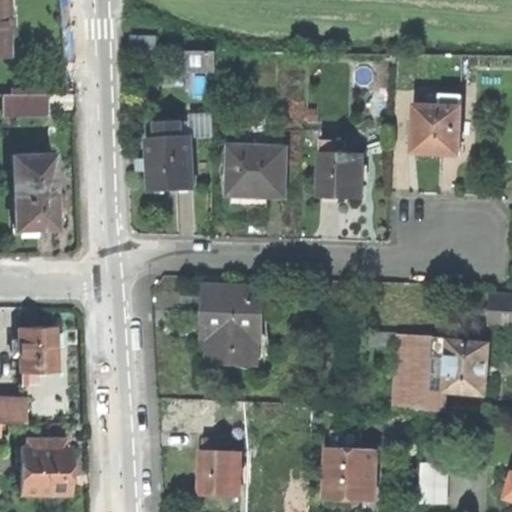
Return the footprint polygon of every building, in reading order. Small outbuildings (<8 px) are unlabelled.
[(0,0),(0,55),(8,55),(7,0),(0,0)] [(134,52),(161,52),(161,37),(134,37),(134,52)] [(216,53),(186,52),(186,70),(216,71),(216,53)] [(48,115),(47,94),(11,94),(3,94),(3,116),(48,115)] [(435,154),(459,155),(462,97),(441,96),(440,107),(415,106),(413,153),(435,154)] [(181,125),(156,126),(156,140),(148,140),(149,160),(146,160),(146,172),(150,172),(150,192),(171,191),(193,190),(191,139),(181,139),(181,125)] [(362,157),(342,155),(342,142),(322,142),(320,197),(341,198),(361,199),(362,157)] [(266,197),(282,196),(283,148),(227,147),(226,196),(229,196),(229,205),(248,206),(266,207),(266,197)] [(55,227),(54,204),(53,194),(52,154),(11,155),(14,233),(27,232),(37,232),(37,227),(55,227)] [(212,364),(258,366),(259,338),(264,338),(265,291),(207,290),(206,313),(205,334),(213,334),(212,364)] [(490,328),(511,329),(511,295),(492,295),(491,310),(485,309),(484,316),(491,316),(490,328)] [(55,346),(55,331),(54,326),(29,327),(18,328),(20,372),(35,371),(56,370),(55,346)] [(55,331),(55,346),(63,345),(62,330),(55,331)] [(449,340),(370,334),(369,346),(396,348),(393,410),(447,413),(449,393),(485,395),(487,373),(488,346),(449,344),(449,340)] [(35,383),(35,371),(20,372),(20,384),(35,383)] [(0,396),(0,422),(0,423),(25,422),(24,396),(0,396)] [(331,431),(330,451),(360,452),(361,431),(351,431),(352,422),(339,422),(339,431),(331,431)] [(20,493),(68,493),(68,474),(68,448),(64,447),(64,438),(26,438),(25,447),(20,447),(20,493)] [(225,497),(239,497),(241,454),(218,453),(219,442),(204,442),(204,453),(201,453),(199,496),(225,497)] [(360,452),(330,451),(327,451),(326,500),(357,501),(375,502),(377,452),(360,452)] [(447,466),(423,465),(421,503),(446,504),(447,466)]
